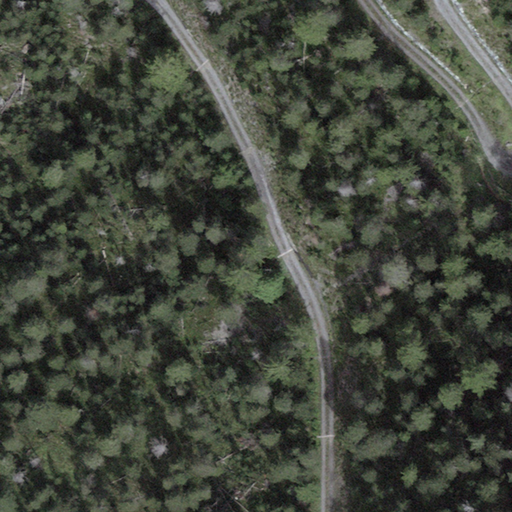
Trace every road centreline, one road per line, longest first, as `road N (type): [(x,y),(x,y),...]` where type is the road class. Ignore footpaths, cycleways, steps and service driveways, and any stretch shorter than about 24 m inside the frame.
road 1 (track): [(149,0),(197,60),(322,310),(323,511)]
road 2 (track): [(511,175),(503,174),(462,100),(366,0)]
road 3 (track): [(443,0),(511,108)]
